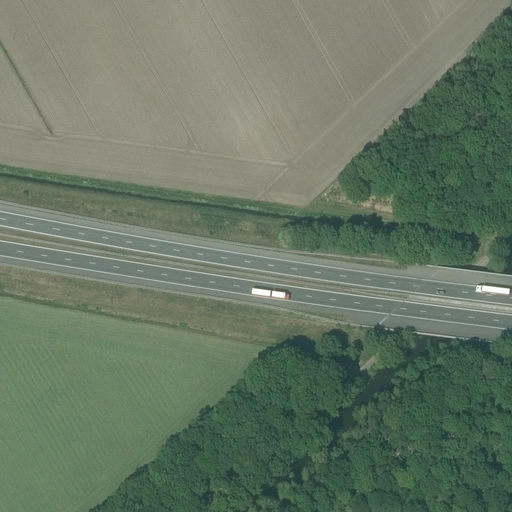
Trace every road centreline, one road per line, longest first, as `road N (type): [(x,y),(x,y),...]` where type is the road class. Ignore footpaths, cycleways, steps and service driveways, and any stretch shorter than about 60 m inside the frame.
road 1 (motorway): [(511,298),(0,217)]
road 2 (motorway): [(0,249),(511,323)]
road 3 (track): [(507,242),(0,167)]
road 4 (unclassified): [(198,511),(297,438),(511,239)]
